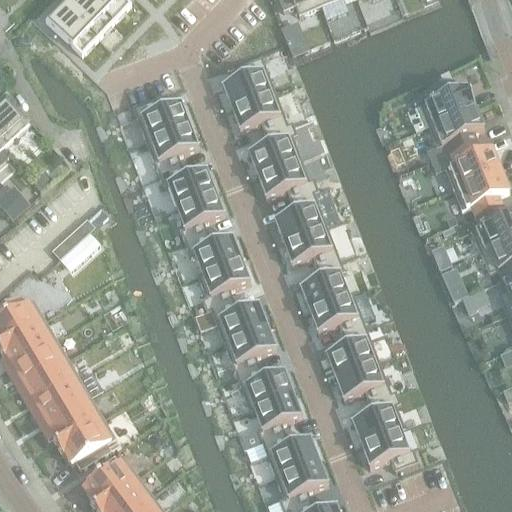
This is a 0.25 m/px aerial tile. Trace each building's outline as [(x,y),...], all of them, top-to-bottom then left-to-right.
[(66,6),(62,11),(99,46),(115,30),(84,0),(71,0),(66,6)] [(84,0),(115,30),(132,13),(130,11),(123,4),(118,0),(84,0)] [(132,0),(126,0),(123,4),(130,11),(136,4),(132,0)] [(276,0),(284,17),(296,12),(299,22),(321,13),(316,0),(276,0)] [(316,0),(321,13),(344,4),(342,0),(316,0)] [(58,14),(45,28),(83,64),(99,46),(62,11),(61,12),(59,10),(56,13),(58,14)] [(243,84),(223,92),(232,115),(271,100),(263,79),(267,77),(262,64),(239,73),(243,84)] [(453,86),(449,76),(441,80),(444,89),(453,86)] [(476,114),(468,93),(458,97),(453,86),(444,89),(425,97),(429,108),(421,112),(429,133),(476,114)] [(271,100),(232,115),(241,139),(262,131),(265,141),(288,132),(285,122),(280,124),(271,100)] [(31,129),(7,102),(0,108),(0,152),(2,155),(31,129)] [(156,105),(133,114),(138,127),(143,126),(151,147),(190,132),(181,109),(161,117),(156,105)] [(478,149),(474,139),(484,135),(476,114),(429,133),(437,154),(446,150),(450,160),(478,149)] [(190,132),(151,147),(160,171),(156,173),(160,182),(183,173),(179,163),(199,156),(190,132)] [(270,151),(249,159),(258,182),(297,167),(289,146),(293,144),(288,132),(265,141),(270,151)] [(501,176),(493,155),(483,159),(478,149),(450,160),(454,171),(445,174),(454,195),(501,176)] [(2,155),(0,152),(0,169),(9,162),(2,155)] [(297,167),(258,182),(268,206),(288,198),(291,208),(315,199),(311,190),(307,191),(297,167)] [(183,173),(160,182),(164,194),(169,192),(177,214),(216,199),(207,176),(187,183),(183,173)] [(503,212),(499,201),(509,197),(501,176),(454,195),(462,216),(471,213),(476,224),(503,212)] [(40,197),(50,187),(43,179),(32,189),(40,197)] [(9,194),(0,202),(0,209),(13,225),(26,213),(9,194)] [(216,199),(177,214),(187,238),(182,240),(186,249),(209,240),(205,230),(225,223),(216,199)] [(296,218),(275,226),(284,249),(323,234),(315,213),(319,211),(315,199),(291,208),(296,218)] [(511,244),(511,220),(508,222),(503,212),(476,224),(480,234),(471,238),(480,259),(511,244)] [(450,231),(457,229),(454,222),(448,224),(450,231)] [(87,224),(82,229),(90,238),(96,233),(87,224)] [(82,229),(76,235),(84,244),(90,238),(82,229)] [(323,234),(284,249),(294,273),(314,265),(318,275),(341,266),(337,256),(333,258),(323,234)] [(76,235),(70,240),(78,249),(84,244),(76,235)] [(70,240),(64,246),(72,255),(78,249),(70,240)] [(209,240),(186,249),(190,261),(195,260),(203,281),(242,266),(233,243),(213,251),(209,240)] [(511,281),(511,244),(480,259),(490,279),(498,275),(503,286),(511,281)] [(64,246),(58,251),(66,260),(72,255),(64,246)] [(58,251),(52,256),(60,265),(66,260),(58,251)] [(242,266),(203,281),(213,305),(208,307),(212,316),(235,307),(231,297),(251,290),(242,266)] [(322,286),(302,294),(311,317),(349,301),(341,280),(346,278),(341,266),(318,275),(322,286)] [(511,318),(511,281),(503,286),(507,296),(498,300),(508,320),(511,318)] [(349,301),(311,317),(320,340),(340,332),(344,342),(367,333),(363,324),(359,325),(349,301)] [(0,353),(46,326),(34,305),(23,311),(18,303),(0,313),(0,353)] [(235,307),(212,316),(216,329),(221,327),(229,348),(268,333),(259,310),(239,318),(235,307)] [(46,326),(0,353),(0,354),(5,363),(7,361),(13,372),(58,345),(46,326)] [(268,333),(229,348),(239,373),(234,374),(238,383),(261,374),(257,364),(277,357),(268,333)] [(348,353),(328,360),(337,384),(376,368),(367,347),(372,345),(367,333),(344,342),(348,353)] [(58,345),(13,372),(25,391),(69,365),(58,345)] [(69,365),(25,391),(37,411),(81,385),(69,365)] [(376,368),(337,384),(346,407),(366,399),(370,409),(393,400),(389,391),(385,393),(376,368)] [(261,374),(238,383),(243,396),(247,394),(256,415),(294,400),(285,377),(265,384),(261,374)] [(81,385),(37,411),(48,430),(93,404),(81,385)] [(294,400),(256,415),(265,439),(261,441),(264,450),(287,442),(284,432),(304,424),(294,400)] [(374,420),(354,428),(363,451),(402,436),(393,414),(398,413),(393,400),(370,409),(374,420)] [(93,404),(48,430),(55,441),(52,442),(58,451),(104,424),(93,404)] [(104,424),(58,451),(63,461),(66,459),(72,470),(76,468),(87,462),(97,456),(116,444),(104,424)] [(402,436),(363,451),(372,474),(392,467),(397,478),(420,469),(416,458),(411,459),(402,436)] [(287,442),(264,450),(269,463),(274,461),(282,482),(320,467),(311,444),(291,452),(287,442)] [(116,444),(97,456),(101,463),(116,454),(118,456),(122,453),(116,444)] [(97,456),(87,462),(91,469),(101,463),(97,456)] [(115,461),(105,468),(110,474),(120,467),(115,461)] [(87,462),(76,468),(80,475),(91,469),(87,462)] [(91,489),(84,494),(92,505),(89,506),(93,511),(99,511),(139,482),(125,463),(120,467),(110,474),(100,482),(91,489)] [(320,467),(282,482),(291,506),(287,508),(288,511),(305,511),(314,509),(310,499),(330,491),(320,467)] [(105,468),(96,475),(100,482),(110,474),(105,468)] [(96,475),(86,483),(91,489),(100,482),(96,475)] [(139,482),(99,511),(137,511),(153,501),(139,482)] [(161,511),(153,501),(137,511),(161,511)]
